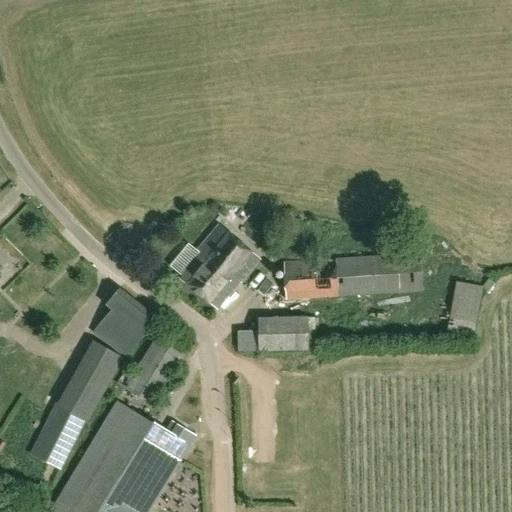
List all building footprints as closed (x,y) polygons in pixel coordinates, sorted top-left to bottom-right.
[(218,223),(196,248),(188,241),(169,264),(181,275),(179,278),(217,308),(239,281),(241,282),(260,258),(218,223)] [(286,298),(422,289),(420,253),(284,262),(286,298)] [(466,281),(456,331),(481,336),(491,286),(466,281)] [(113,303),(120,308),(104,328),(138,354),(164,321),(123,290),(113,303)] [(318,329),(247,331),(248,352),(319,350),(318,329)] [(154,404),(185,352),(157,334),(125,387),(154,404)] [(123,358),(92,340),(86,351),(117,368),(123,358)] [(165,430),(117,401),(49,511),(146,511),(187,444),(193,434),(171,420),(165,430)] [(60,468),(85,419),(57,402),(31,454),(60,468)]
